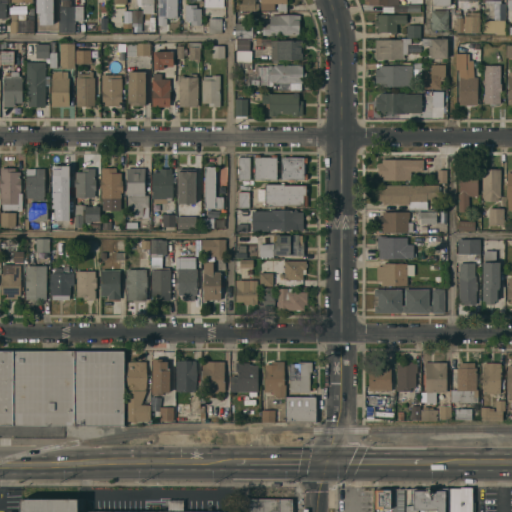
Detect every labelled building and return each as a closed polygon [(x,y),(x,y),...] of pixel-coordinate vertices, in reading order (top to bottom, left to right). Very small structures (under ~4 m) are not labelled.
[(52,0),(35,0),(35,24),(52,24),(52,0)] [(83,5),(83,20),(74,20),(74,31),(58,31),(58,20),(59,20),(59,5),(61,5),(61,0),(71,0),(71,5),(83,5)] [(99,0),(106,0),(107,27),(100,27),(99,0)] [(153,0),(153,3),(153,12),(142,12),(142,3),(140,3),(140,0),(153,0)] [(168,0),(168,7),(169,7),(169,13),(157,13),(157,7),(158,7),(158,0),(168,0)] [(238,9),(238,0),(254,0),(254,2),(257,2),(257,9),(238,9)] [(286,0),(286,9),(277,9),(277,2),(273,2),(274,9),(260,9),(260,2),(258,2),(258,0),(286,0)] [(393,10),(393,11),(382,11),(382,3),(365,3),(365,0),(397,0),(398,3),(419,3),(419,10),(393,10)] [(184,3),(195,3),(195,7),(199,6),(200,23),(190,23),(190,19),(184,19),(184,3)] [(141,8),(141,21),(141,25),(131,25),(131,21),(131,8),(141,8)] [(432,8),(447,8),(447,28),(432,28),(432,8)] [(122,9),(130,9),(130,20),(130,26),(122,26),(122,9)] [(463,31),(456,31),(456,16),(463,16),(463,14),(468,14),(468,10),(478,10),(479,31),(463,31)] [(262,33),(262,22),(269,22),(269,13),(299,13),(299,23),(298,23),(298,33),(262,33)] [(405,13),(405,22),(396,22),(396,31),(395,31),(395,32),(390,32),(390,30),(377,30),(377,24),(374,24),(374,19),(376,19),(377,13),(405,13)] [(10,19),(10,15),(16,15),(16,19),(17,19),(18,31),(10,32),(10,19)] [(220,32),(204,31),(205,26),(208,26),(208,16),(221,17),(220,32)] [(504,18),(504,33),(495,33),(495,30),(482,30),(482,18),(504,18)] [(235,36),(235,21),(252,21),(252,31),(255,31),(255,35),(252,35),(252,36),(235,36)] [(406,23),(419,23),(419,36),(406,36),(406,23)] [(430,36),(446,37),(446,56),(431,56),(431,52),(428,52),(428,44),(430,44),(430,36)] [(410,43),(407,43),(407,53),(403,53),(403,58),(374,58),(374,38),(400,38),(400,37),(410,37),(410,43)] [(235,48),(236,38),(249,38),(249,48),(235,48)] [(302,39),(302,58),(277,58),(277,61),(272,61),(272,59),(271,59),(270,39),(302,39)] [(59,42),(73,42),(73,66),(59,67),(59,42)] [(126,55),(126,43),(135,42),(149,42),(149,54),(126,55)] [(188,42),(200,42),(200,47),(199,47),(199,57),(198,57),(198,60),(195,60),(195,57),(188,58),(188,42)] [(36,44),(48,44),(48,56),(36,56),(36,44)] [(176,44),(182,44),(182,47),(186,47),(186,53),(183,53),(183,57),(176,57),(176,44)] [(211,56),(211,44),(223,44),(223,56),(211,56)] [(90,48),(90,58),(91,58),(91,61),(90,61),(90,62),(75,62),(75,49),(90,48)] [(0,49),(13,49),(13,63),(7,63),(7,66),(2,66),(2,63),(0,63),(0,49)] [(172,49),(172,65),(166,65),(166,63),(163,63),(163,67),(153,68),(152,49),(172,49)] [(236,60),(236,49),(251,49),(251,60),(236,60)] [(468,52),(468,59),(472,59),(472,76),(477,76),(477,103),(458,103),(458,76),(457,74),(457,67),(455,67),(455,52),(456,52),(468,52)] [(25,60),(44,61),(44,67),(44,77),(48,77),(48,83),(44,83),(44,105),(27,105),(27,78),(25,78),(25,60)] [(301,63),(302,71),(305,71),(305,77),(302,77),(302,80),(305,80),(305,88),(278,88),(278,81),(273,82),(273,79),(272,79),(272,85),(267,85),(247,85),(247,84),(244,84),(244,67),(241,67),(241,62),(249,62),(249,63),(251,63),(251,68),(254,67),(254,64),(257,64),(257,65),(267,65),(267,64),(273,64),(273,63),(301,63)] [(423,87),(423,69),(431,69),(431,63),(444,63),(444,75),(443,75),(443,79),(439,79),(439,87),(423,87)] [(483,63),(499,63),(499,102),(483,102),(483,63)] [(412,64),(412,85),(379,85),(379,81),(375,81),(375,67),(379,67),(379,64),(412,64)] [(2,74),(4,74),(4,71),(6,71),(6,69),(17,69),(17,75),(20,75),(20,77),(21,77),(21,101),(13,101),(13,105),(2,105),(2,74)] [(68,105),(50,105),(50,76),(51,76),(51,70),(61,70),(61,76),(68,76),(68,105)] [(94,105),(75,105),(75,76),(77,76),(77,72),(88,72),(88,70),(91,70),(92,76),(93,76),(94,105)] [(127,70),(144,70),(144,104),(134,104),(128,104),(128,102),(127,102),(127,70)] [(151,77),(152,77),(152,72),(160,72),(160,77),(169,77),(169,105),(151,105),(151,77)] [(190,75),(190,72),(196,72),(196,75),(197,75),(197,105),(178,105),(178,75),(190,75)] [(101,73),(113,73),(113,77),(120,77),(121,100),(118,100),(118,104),(104,104),(104,100),(101,100),(101,73)] [(201,78),(202,78),(202,75),(211,75),(211,73),(219,73),(219,105),(208,105),(208,102),(201,102),(201,78)] [(432,90),(444,90),(444,105),(432,106),(432,90)] [(404,91),(404,92),(420,92),(420,111),(404,111),(404,112),(380,112),(380,108),(375,108),(375,95),(379,95),(379,91),(404,91)] [(297,92),(297,99),(302,99),(302,114),(291,114),(291,112),(276,112),(276,114),(268,114),(268,105),(265,105),(265,100),(268,100),(268,92),(297,92)] [(235,114),(235,97),(246,97),(246,114),(235,114)] [(276,178),(254,178),(254,154),(259,154),(259,156),(270,156),(270,153),(276,153),(276,154),(276,178)] [(249,178),(238,178),(238,155),(249,155),(249,178)] [(306,156),(306,161),(304,161),(304,172),(306,172),(306,178),(280,178),(281,155),(306,156)] [(409,157),(409,158),(422,158),(422,170),(410,170),(410,179),(382,179),(382,175),(377,175),(377,161),(381,161),(381,158),(409,157)] [(214,165),(214,195),(222,195),(222,206),(204,206),(204,165),(214,165)] [(459,167),(464,167),(464,171),(470,171),(470,165),(477,165),(477,194),(468,194),(468,210),(458,210),(458,192),(459,192),(459,167)] [(0,166),(14,166),(14,170),(19,170),(19,177),(20,177),(20,189),(19,189),(19,191),(21,191),(21,208),(1,208),(1,202),(0,199),(0,166)] [(44,197),(31,197),(31,196),(25,196),(25,170),(31,170),(31,167),(43,166),(44,197)] [(120,208),(102,208),(101,197),(101,196),(101,188),(100,188),(100,179),(101,179),(101,166),(116,166),(116,171),(120,171),(120,179),(121,179),(122,191),(120,191),(120,208)] [(126,166),(142,166),(142,168),(144,168),(143,193),(148,193),(148,216),(141,216),(141,215),(127,215),(127,194),(126,194),(126,166)] [(68,194),(64,194),(64,198),(57,198),(57,190),(53,190),(53,171),(57,171),(57,167),(64,167),(64,171),(68,171),(68,194)] [(74,196),(74,185),(73,185),(73,178),(75,178),(75,170),(81,170),(81,167),(94,167),(94,178),(95,178),(95,189),(94,189),(94,196),(74,196)] [(172,196),(171,196),(171,200),(166,200),(166,197),(151,197),(151,173),(158,173),(158,167),(170,167),(170,172),(172,172),(172,196)] [(196,203),(177,203),(177,195),(177,167),(195,167),(196,198),(196,203)] [(500,196),(497,196),(497,199),(482,199),(483,196),(481,196),(481,167),(500,168),(500,196)] [(446,181),(436,181),(437,168),(446,168),(446,181)] [(280,181),(283,181),(283,184),(305,184),(305,187),(307,187),(307,190),(305,190),(305,193),(306,193),(306,204),(283,204),(283,205),(264,205),(264,199),(257,199),(257,188),(264,187),(264,183),(280,183),(280,181)] [(438,183),(438,185),(439,185),(439,191),(438,191),(438,197),(426,197),(426,208),(408,208),(408,203),(382,203),(382,200),(377,200),(377,185),(382,185),(382,183),(438,183)] [(248,206),(237,206),(237,190),(248,190),(248,206)] [(46,201),(46,219),(27,219),(27,201),(46,201)] [(83,203),(82,207),(82,213),(82,227),(75,226),(73,226),(74,203),(75,203),(83,203)] [(100,229),(89,229),(89,228),(85,228),(85,221),(84,221),(84,205),(92,205),(92,203),(96,203),(96,205),(99,205),(98,219),(90,219),(90,221),(89,221),(89,222),(100,222),(100,229)] [(488,206),(503,207),(503,218),(504,218),(504,226),(500,226),(500,224),(488,224),(488,206)] [(296,209),(296,210),(302,210),(302,229),(297,229),(297,228),(290,228),(290,229),(279,229),(279,228),(272,228),(272,230),(251,230),(251,209),(271,209),(271,208),(296,208),(296,209)] [(409,210),(409,217),(407,217),(407,221),(412,221),(412,230),(407,230),(407,231),(382,231),(382,227),(377,227),(377,215),(381,215),(381,210),(409,210)] [(435,210),(437,210),(437,214),(435,214),(435,231),(420,231),(420,222),(420,217),(416,217),(416,210),(435,210)] [(0,225),(0,211),(14,211),(14,225),(0,225)] [(161,225),(162,213),(174,213),(174,225),(161,225)] [(195,215),(196,227),(177,227),(177,216),(195,215)] [(214,216),(214,226),(202,226),(202,216),(214,216)] [(457,229),(458,219),(474,219),(474,229),(457,229)] [(247,222),(247,230),(236,230),(236,222),(247,222)] [(303,254),(272,253),(272,240),(276,240),(276,234),(288,234),(288,233),(298,233),(298,234),(302,234),(303,254)] [(406,236),(406,243),(412,243),(413,256),(406,256),(406,257),(378,257),(378,248),(376,248),(376,235),(381,235),(381,236),(406,236)] [(457,238),(479,237),(479,252),(457,252),(457,239),(457,238)] [(36,251),(35,238),(49,238),(49,251),(36,251)] [(55,239),(64,238),(65,251),(56,251),(55,239)] [(151,238),(161,238),(161,239),(166,239),(166,252),(161,256),(151,256),(151,238)] [(225,238),(225,258),(215,258),(215,254),(208,254),(207,252),(201,252),(201,238),(225,238)] [(141,239),(149,239),(149,248),(140,248),(141,239)] [(13,249),(23,249),(23,261),(13,261),(13,249)] [(499,285),(498,286),(498,287),(496,287),(496,299),(494,299),(494,302),(484,302),(484,299),(482,299),(482,260),(483,260),(483,249),(495,249),(495,260),(499,260),(499,285)] [(194,257),(178,257),(179,267),(194,267),(194,257)] [(252,267),(252,259),(239,259),(239,267),(252,267)] [(305,259),(305,261),(306,262),(306,265),(305,266),(305,273),(302,273),(302,278),(295,278),(295,279),(292,279),(292,280),(289,280),(289,278),(287,278),(287,276),(283,276),(284,259),(305,259)] [(212,260),(212,270),(220,270),(220,298),(203,298),(203,260),(212,260)] [(406,262),(406,264),(408,264),(408,268),(406,268),(406,284),(381,284),(381,280),(376,280),(376,265),(381,265),(381,262),(406,262)] [(19,285),(22,285),(22,289),(19,289),(19,297),(3,297),(3,294),(0,294),(0,272),(8,272),(8,264),(19,264),(19,285)] [(45,298),(26,298),(26,294),(25,294),(25,264),(45,264),(45,298)] [(49,293),(49,287),(48,287),(48,278),(49,278),(49,271),(53,271),(53,265),(62,265),(62,271),(73,271),(73,284),(70,284),(70,293),(68,293),(68,298),(51,298),(51,293),(49,293)] [(171,299),(157,300),(157,296),(151,296),(151,269),(151,266),(169,266),(169,269),(170,269),(171,299)] [(196,276),(197,276),(197,284),(196,284),(196,293),(194,293),(194,299),(181,299),(181,293),(177,293),(177,267),(196,267),(196,276)] [(146,275),(147,275),(147,287),(146,287),(146,299),(127,299),(127,287),(126,287),(126,277),(127,277),(127,268),(146,268),(146,275)] [(76,277),(75,277),(75,270),(76,270),(76,269),(95,270),(95,276),(96,276),(96,286),(95,286),(95,298),(84,298),(84,296),(76,296),(76,277)] [(101,269),(119,269),(119,277),(120,277),(121,286),(120,286),(120,298),(108,298),(108,294),(101,294),(101,269)] [(272,284),(259,284),(259,271),(272,271),(272,284)] [(475,281),(477,281),(476,289),(475,289),(475,303),(462,303),(462,302),(459,302),(459,299),(458,299),(459,273),(473,273),(473,274),(475,274),(475,281)] [(257,279),(256,303),(243,303),(243,300),(234,300),(235,278),(257,279)] [(274,299),(263,299),(263,286),(274,286),(274,299)] [(291,286),(291,290),(306,290),(306,303),(303,303),(303,309),(278,309),(277,287),(291,286)] [(400,287),(400,312),(373,311),(373,305),(377,305),(377,295),(373,295),(373,287),(400,287)] [(443,311),(431,311),(431,310),(428,310),(428,312),(404,312),(405,311),(401,311),(401,304),(404,304),(404,287),(428,287),(428,304),(431,304),(431,287),(444,287),(443,311)] [(0,351),(54,351),(54,350),(74,350),(74,351),(123,351),(124,424),(0,424),(0,351)] [(151,357),(161,357),(161,360),(166,360),(166,368),(169,368),(169,391),(162,391),(162,393),(151,393),(151,357)] [(176,390),(176,359),(195,359),(195,368),(196,368),(195,390),(176,390)] [(124,396),(126,396),(126,360),(145,360),(146,376),(145,389),(144,389),(139,403),(149,403),(149,419),(139,419),(139,420),(126,420),(126,405),(124,405),(124,396)] [(218,390),(218,396),(201,396),(201,360),(223,360),(223,372),(224,372),(224,390),(218,390)] [(264,363),(270,363),(270,360),(283,360),(283,383),(285,383),(285,392),(283,392),(283,396),(274,396),(274,392),(272,392),(272,390),(264,390),(264,363)] [(289,360),(311,360),(311,371),(309,371),(309,390),(289,390),(289,360)] [(256,391),(230,390),(230,374),(236,375),(236,369),(234,369),(234,361),(248,361),(248,363),(257,363),(256,391)] [(396,363),(405,363),(405,361),(416,361),(416,371),(415,371),(415,386),(410,386),(410,389),(395,389),(395,382),(396,382),(396,363)] [(425,391),(425,371),(423,371),(423,361),(445,361),(446,391),(425,391)] [(450,400),(450,388),(456,388),(456,366),(458,366),(458,361),(473,361),(473,366),(475,366),(475,388),(477,388),(477,400),(456,400),(450,400)] [(482,365),(483,365),(483,361),(499,361),(499,365),(500,365),(500,378),(499,378),(499,392),(482,392),(482,365)] [(368,365),(390,365),(390,372),(391,372),(391,389),(374,389),(374,391),(372,391),(372,389),(368,389),(368,365)] [(315,395),(315,419),(286,419),(286,395),(315,395)] [(481,418),(481,406),(489,406),(493,406),(493,409),(495,409),(495,399),(504,399),(504,409),(502,409),(502,418),(481,418)] [(410,404),(419,404),(419,418),(418,418),(418,419),(411,419),(411,417),(410,417),(410,404)] [(438,417),(438,404),(450,404),(450,417),(447,417),(438,417)] [(172,405),(172,419),(159,419),(159,405),(172,405)] [(422,408),(422,406),(427,406),(427,408),(437,408),(437,412),(435,412),(435,414),(436,414),(436,419),(421,419),(421,408),(422,408)] [(471,407),(471,418),(455,418),(454,407),(471,407)] [(261,419),(261,409),(274,408),(274,419),(261,419)] [(391,511),(391,487),(403,487),(403,511),(391,511)] [(444,494),(444,511),(405,511),(405,504),(412,504),(412,489),(425,489),(425,487),(448,487),(448,494),(444,494)] [(448,511),(448,494),(448,487),(472,487),(472,511),(448,511)] [(390,489),(390,507),(383,507),(383,508),(375,508),(375,489),(390,489)] [(6,511),(20,511),(20,497),(78,498),(78,497),(82,497),(82,510),(167,510),(167,498),(182,499),(182,510),(237,510),(237,511),(247,511),(248,497),(292,497),(292,511),(6,511)]
